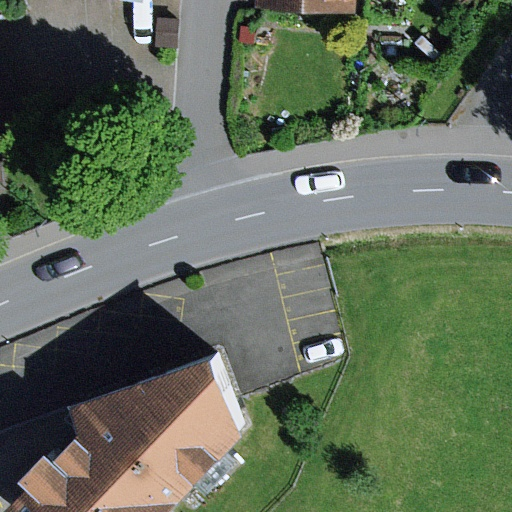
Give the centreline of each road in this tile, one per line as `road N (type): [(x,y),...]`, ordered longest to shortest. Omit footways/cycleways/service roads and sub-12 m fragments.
road 1 (primary): [(511,192),(429,190),(312,202),(218,224)]
road 2 (primary): [(218,224),(0,306)]
road 3 (residential): [(208,0),(207,179),(218,224)]
